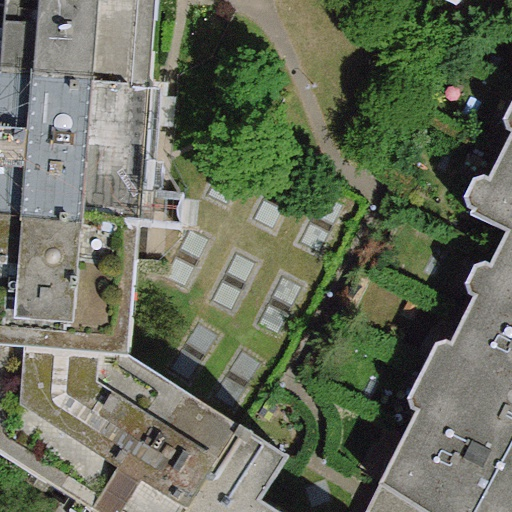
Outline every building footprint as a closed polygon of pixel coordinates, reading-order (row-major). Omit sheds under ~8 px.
[(7,0),(1,83),(151,95),(157,0),(7,0)] [(0,100),(0,214),(139,225),(151,95),(1,83),(0,100)] [(511,107),(505,121),(508,131),(511,133),(511,137),(491,180),(486,177),(476,180),(465,198),(469,209),(474,212),(473,216),(509,233),(493,264),(511,272),(511,107)] [(0,347),(130,357),(139,225),(0,214),(0,347)] [(511,272),(493,264),(488,262),(477,266),(467,286),(471,296),(476,299),(453,343),(448,341),(438,345),(425,369),(511,412),(511,272)] [(0,453),(92,511),(187,511),(241,429),(130,357),(0,347),(0,453)] [(511,511),(511,412),(425,369),(410,399),(413,410),(418,413),(381,485),(423,511),(511,511)] [(278,511),(264,503),(290,460),(241,429),(187,511),(278,511)] [(370,508),(376,511),(423,511),(381,485),(375,497),(370,508)]
